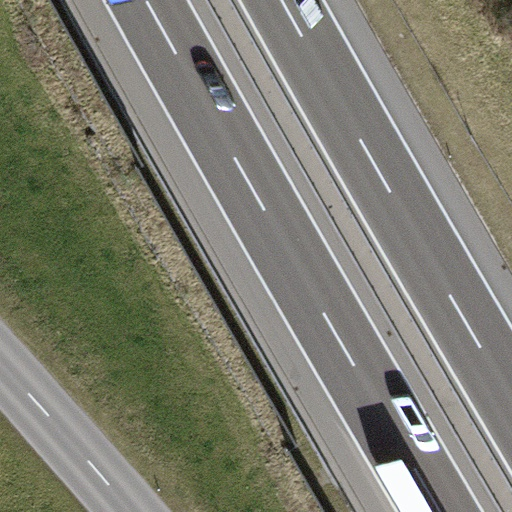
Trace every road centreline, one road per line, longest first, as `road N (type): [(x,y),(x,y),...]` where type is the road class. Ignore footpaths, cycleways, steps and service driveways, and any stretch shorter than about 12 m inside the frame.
road 1 (motorway): [(146,0),(441,511)]
road 2 (motorway): [(511,396),(284,0)]
road 3 (tertiary): [(131,511),(0,362)]
